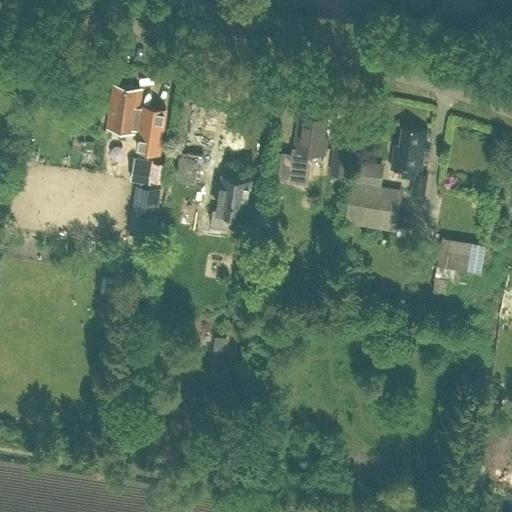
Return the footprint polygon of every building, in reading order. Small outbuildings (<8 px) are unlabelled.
[(115,82),(108,127),(110,127),(134,131),(136,131),(137,129),(141,129),(138,147),(159,151),(166,107),(145,104),(145,106),(141,105),(144,87),(115,82)] [(325,151),(328,134),(325,134),(328,115),(299,111),(293,152),(284,151),(281,173),(297,175),(298,164),(308,166),(311,149),(325,151)] [(422,171),(429,128),(403,124),(400,143),(395,143),(392,166),(402,168),(401,176),(410,177),(411,169),(422,171)] [(349,173),(354,138),(336,136),(330,172),(349,173)] [(132,178),(153,181),(156,159),(135,156),(132,178)] [(351,181),(346,216),(359,217),(358,227),(386,230),(385,234),(400,236),(403,205),(406,187),(367,182),(370,162),(354,160),(351,181)] [(247,213),(252,177),(224,173),(219,207),(214,206),(211,222),(229,225),(231,211),(247,213)] [(140,184),(133,232),(154,235),(161,187),(140,184)] [(486,244),(475,241),(470,258),(482,261),(486,244)] [(460,272),(461,262),(443,259),(441,270),(460,272)]
